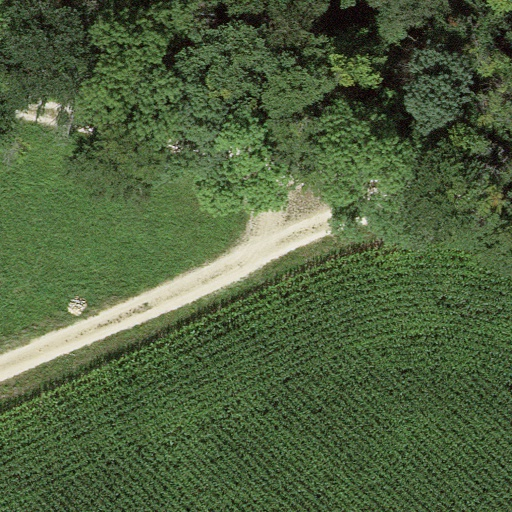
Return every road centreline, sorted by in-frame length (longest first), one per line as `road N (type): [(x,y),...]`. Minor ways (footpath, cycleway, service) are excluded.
road 1 (track): [(511,222),(0,106)]
road 2 (track): [(381,190),(0,378)]
